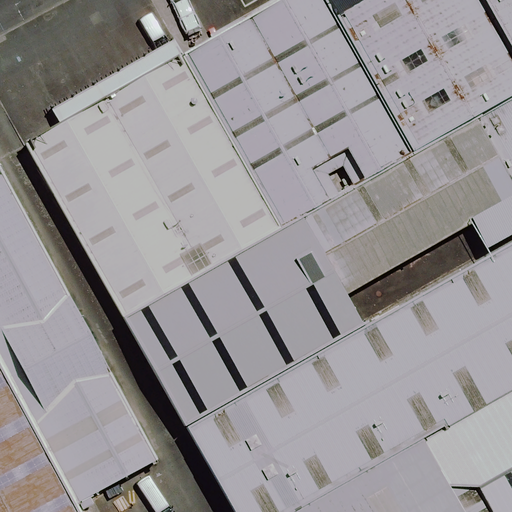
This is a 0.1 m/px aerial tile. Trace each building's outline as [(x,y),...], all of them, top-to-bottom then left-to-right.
[(282,0),(163,63),(256,241),(388,173),(298,0),(282,0)] [(298,0),(388,173),(466,133),(506,112),(497,94),(447,0),(298,0)] [(511,0),(447,0),(497,94),(511,86),(511,0)] [(21,136),(114,314),(256,241),(163,63),(21,136)] [(496,193),(466,133),(388,173),(256,241),(114,314),(167,419),(319,342),(294,294),(444,219),(487,198),(496,193)] [(0,193),(0,414),(47,509),(137,464),(0,193)] [(487,198),(444,219),(468,267),(511,245),(487,198)] [(500,511),(511,506),(511,244),(511,245),(468,267),(319,342),(167,419),(214,511),(500,511)] [(0,511),(48,511),(47,509),(0,414),(0,511)]
